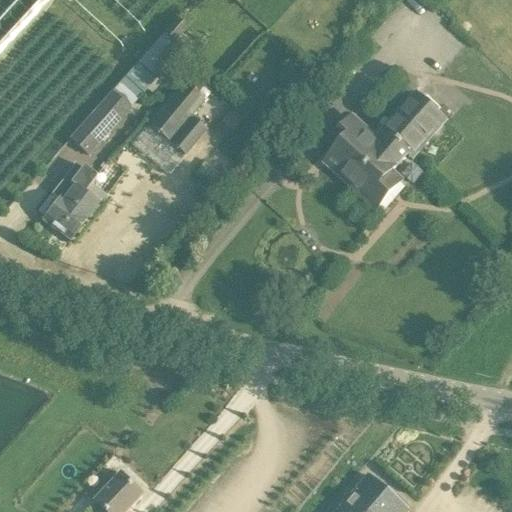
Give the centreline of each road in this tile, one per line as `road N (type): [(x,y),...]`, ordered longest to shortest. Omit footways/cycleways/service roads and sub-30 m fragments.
road 1 (tertiary): [(511,406),(143,317),(0,267)]
road 2 (unknown): [(143,317),(409,21)]
road 3 (track): [(143,511),(250,392),(266,350)]
